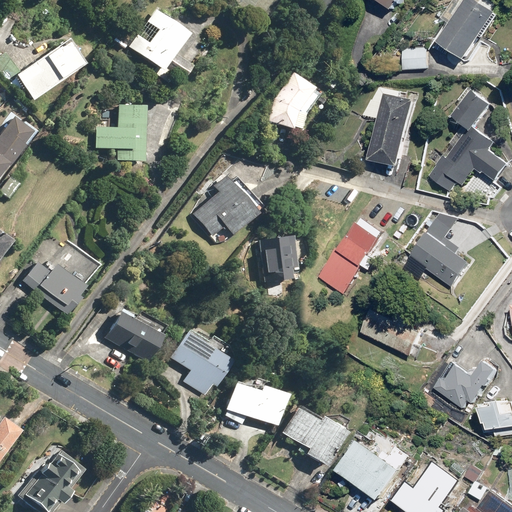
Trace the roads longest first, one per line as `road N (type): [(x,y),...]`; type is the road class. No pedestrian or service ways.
road 1 (residential): [(152,438),(0,347)]
road 2 (residential): [(278,511),(152,438)]
